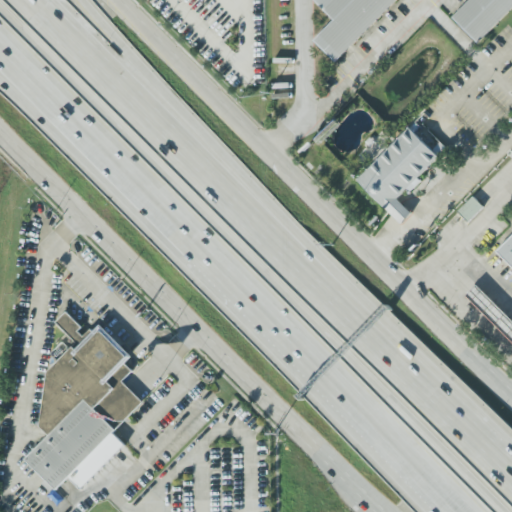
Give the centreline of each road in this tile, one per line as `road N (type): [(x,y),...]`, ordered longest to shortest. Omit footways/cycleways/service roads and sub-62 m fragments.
road 1 (motorway): [(0,13),(495,511)]
road 2 (primary): [(0,129),(363,493)]
road 3 (motorway): [(0,54),(278,335)]
road 4 (motorway): [(309,272),(40,7)]
road 5 (motorway): [(0,84),(278,335)]
road 6 (motorway): [(309,272),(77,0)]
road 7 (primary): [(511,394),(282,166)]
road 8 (motorway): [(511,478),(309,272)]
road 9 (motorway): [(278,335),(450,511)]
road 10 (primary): [(282,166),(115,0)]
